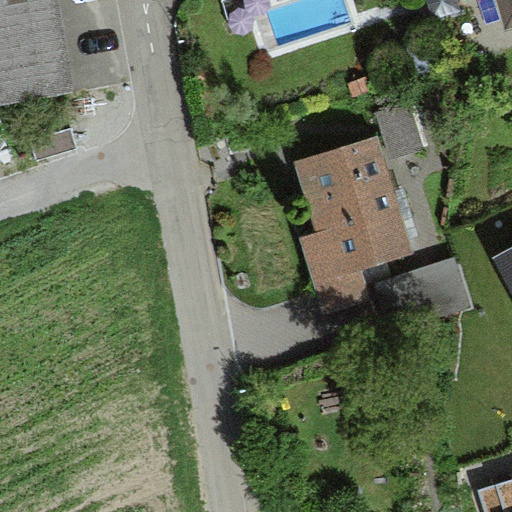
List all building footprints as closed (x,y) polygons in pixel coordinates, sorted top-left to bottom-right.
[(0,0),(0,124),(5,123),(0,108),(0,101),(77,89),(62,0),(0,0)] [(511,0),(499,0),(511,37),(511,36),(511,0)] [(379,120),(392,163),(424,153),(410,110),(379,120)] [(416,261),(378,142),(295,168),(317,235),(299,240),(325,324),(373,309),(363,278),(416,261)] [(456,263),(376,289),(391,334),(471,308),(456,263)] [(484,511),(511,511),(511,485),(479,496),(484,511)]
